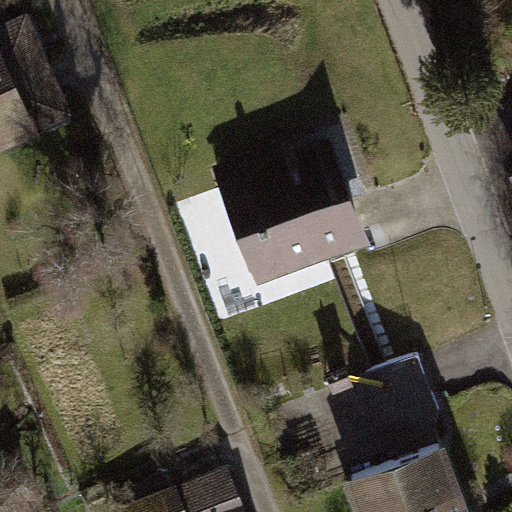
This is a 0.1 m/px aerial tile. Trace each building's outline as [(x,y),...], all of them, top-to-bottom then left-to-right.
[(30,13),(0,26),(0,143),(75,110),(30,13)] [(285,138),(215,166),(261,281),(375,236),(335,135),(291,152),(285,138)] [(420,353),(271,407),(287,452),(322,439),(336,479),(346,480),(442,445),(437,432),(439,424),(443,415),(420,353)] [(442,445),(346,480),(358,511),(473,511),(448,443),(442,445)] [(128,503),(117,508),(118,511),(253,511),(233,462),(168,488),(162,472),(122,488),(128,503)]
